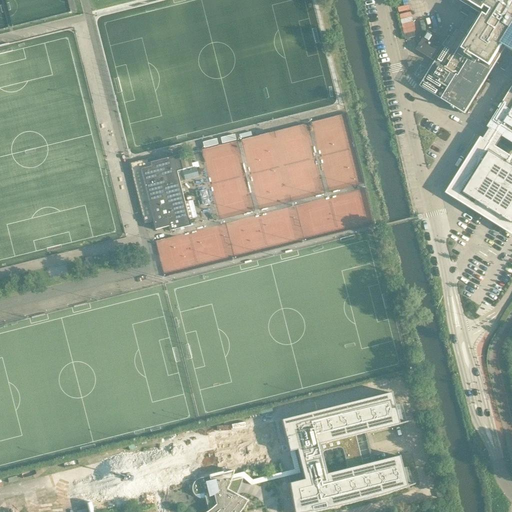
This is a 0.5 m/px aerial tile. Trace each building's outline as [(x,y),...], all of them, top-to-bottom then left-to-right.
[(397,0),(404,38),(416,36),(410,0),(397,0)] [(511,0),(459,0),(481,14),(479,18),(470,13),(459,31),(456,29),(421,87),(441,100),(465,114),(491,72),(506,48),(509,50),(498,69),(505,74),(511,62),(511,87),(501,105),(502,106),(498,111),(498,110),(487,128),(489,129),(502,137),(511,143),(511,0)] [(428,32),(416,50),(433,60),(444,42),(428,32)] [(489,129),(483,139),(481,138),(470,154),(452,184),(446,194),(465,206),(482,217),(499,227),(511,235),(511,154),(510,157),(500,150),(496,147),(502,137),(489,129)] [(179,182),(176,172),(182,171),(178,156),(147,163),(146,160),(129,164),(144,224),(153,222),(155,231),(168,227),(169,231),(190,226),(179,182)] [(197,166),(183,170),(185,180),(199,176),(197,166)] [(182,171),(176,172),(179,182),(185,181),(182,171)] [(511,248),(484,295),(494,301),(511,270),(511,248)] [(399,425),(398,422),(396,412),(394,407),(391,393),(281,421),(284,434),(288,451),(289,450),(294,449),(295,449),(303,481),(289,484),(295,511),(311,511),(314,511),(320,511),(326,509),(334,507),(342,506),(349,504),(356,502),(363,500),(372,498),(379,496),(387,494),(394,491),(401,489),(407,487),(406,485),(399,457),(372,463),(363,466),(355,436),(364,434),(399,425)] [(233,474),(234,472),(234,470),(227,472),(226,469),(269,458),(283,454),(282,452),(281,446),(285,445),(282,431),(277,432),(275,422),(213,437),(216,448),(193,453),(192,446),(172,451),(174,458),(81,482),(88,511),(240,511),(242,510),(244,506),(245,504),(247,501),(232,493),(238,480),(242,479),(242,478),(231,481),(232,479),(233,476),(233,474)]
